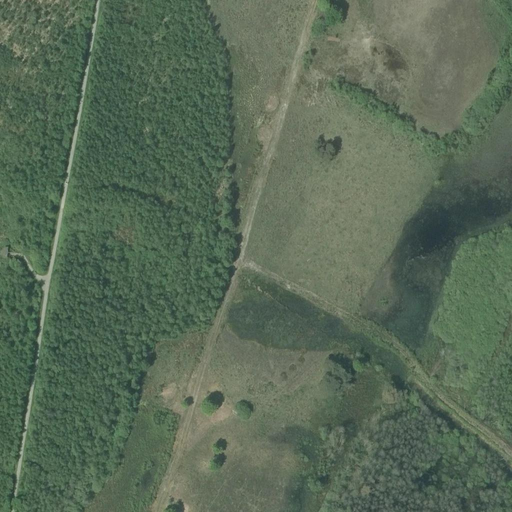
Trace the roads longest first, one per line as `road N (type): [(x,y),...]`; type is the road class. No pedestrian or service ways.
road 1 (track): [(315,0),(157,511)]
road 2 (track): [(511,455),(432,393),(392,344),(233,259)]
